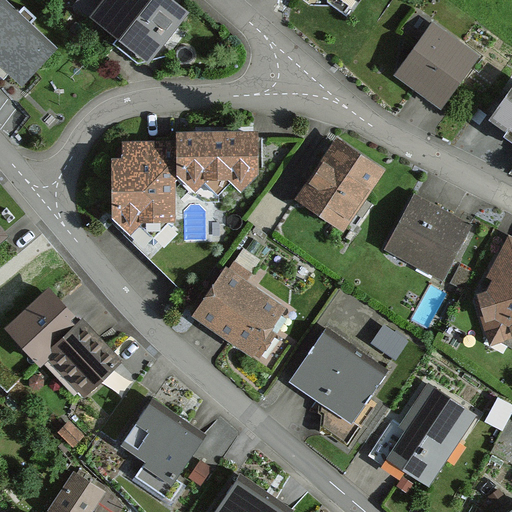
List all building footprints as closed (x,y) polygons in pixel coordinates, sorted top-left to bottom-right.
[(64,52),(12,0),(0,0),(0,57),(29,87),(64,52)] [(190,15),(169,0),(105,0),(89,21),(148,68),(190,15)] [(485,57),(436,24),(404,73),(452,105),(485,57)] [(511,101),(498,123),(511,132),(511,101)] [(175,180),(182,180),(194,193),(206,181),(219,194),(231,182),(241,192),(256,177),(255,136),(173,138),(174,145),(175,180)] [(393,171),(345,140),(307,199),(354,230),(393,171)] [(114,163),(115,216),(130,232),(141,223),(153,236),(166,224),(175,223),(175,180),(174,145),(125,146),(125,163),(114,163)] [(481,228),(422,194),(393,246),(451,279),(481,228)] [(0,229),(0,250),(11,242),(0,229)] [(511,249),(484,302),(492,340),(511,351),(511,249)] [(298,314),(238,271),(206,316),(266,359),(298,314)] [(41,366),(49,358),(79,329),(48,296),(9,333),(41,366)] [(82,326),(79,329),(49,358),(86,396),(119,365),(82,326)] [(399,357),(409,341),(386,328),(377,343),(399,357)] [(399,377),(333,330),(297,382),(363,428),(399,377)] [(445,408),(421,393),(404,421),(416,429),(397,459),(439,485),(471,433),(441,415),(445,408)] [(202,447),(149,410),(120,451),(172,488),(202,447)] [(122,511),(125,507),(80,480),(60,511),(122,511)] [(275,511),(237,485),(217,511),(275,511)]
